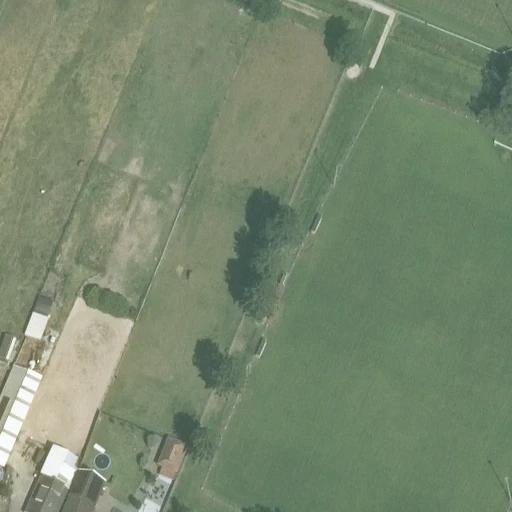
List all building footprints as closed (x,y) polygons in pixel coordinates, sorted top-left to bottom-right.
[(225,56),(241,60),(245,42),(229,38),(225,56)] [(31,339),(46,341),(50,318),(35,316),(31,339)] [(0,361),(6,364),(14,342),(5,338),(0,351),(0,361)] [(0,399),(0,462),(35,378),(13,368),(0,399)] [(162,453),(156,468),(176,476),(187,449),(172,442),(167,455),(162,453)] [(47,465),(41,479),(26,511),(58,511),(74,477),(47,465)] [(77,473),(61,511),(93,511),(105,484),(77,473)]
